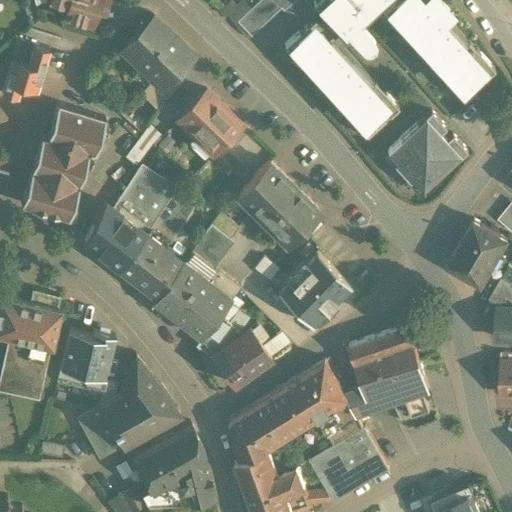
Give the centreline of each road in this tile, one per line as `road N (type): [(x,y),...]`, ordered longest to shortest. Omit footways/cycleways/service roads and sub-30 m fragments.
road 1 (residential): [(179,0),(316,132),(420,259)]
road 2 (residential): [(0,226),(41,240),(117,301),(206,416)]
road 3 (residential): [(206,416),(382,304),(420,259)]
road 4 (residential): [(420,259),(458,323),(475,410),(511,490)]
road 5 (residential): [(420,259),(511,138)]
